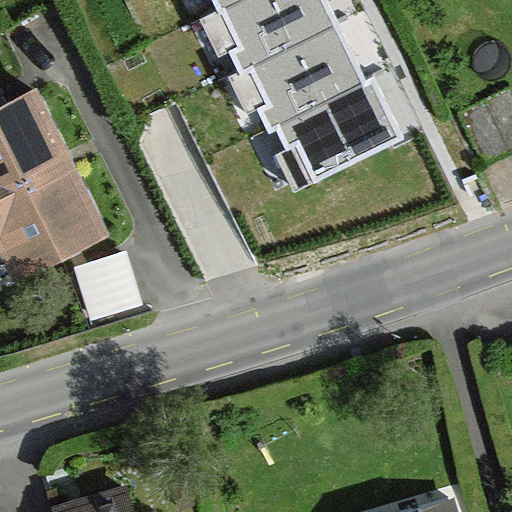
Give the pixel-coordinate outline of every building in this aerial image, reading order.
[(332,0),(270,0),(197,35),(273,194),(397,135),(332,0)] [(38,89),(0,106),(0,248),(14,279),(108,235),(38,89)] [(138,245),(82,254),(91,307),(147,298),(138,245)] [(138,511),(131,486),(54,510),(54,511),(138,511)] [(457,511),(455,501),(413,511),(457,511)]
